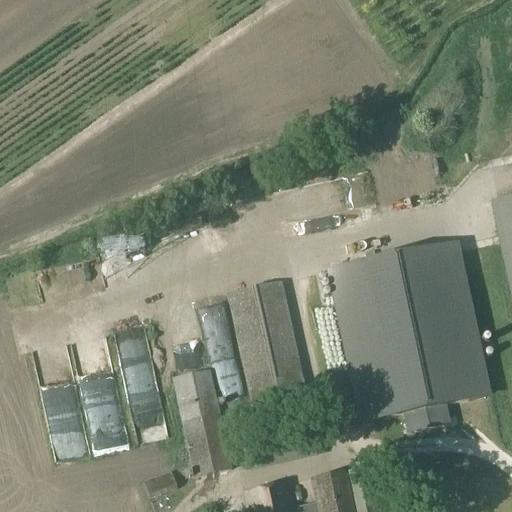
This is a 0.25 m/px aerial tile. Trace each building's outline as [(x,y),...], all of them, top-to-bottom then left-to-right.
[(511,199),(492,204),(511,297),(511,199)] [(309,242),(332,240),(330,219),(307,221),(309,242)] [(444,407),(457,404),(484,398),(452,248),(410,257),(329,274),(362,425),(402,416),(406,436),(448,427),(444,407)] [(139,289),(149,278),(139,270),(129,281),(139,289)] [(250,406),(305,394),(281,283),(226,296),(250,406)] [(157,335),(188,333),(187,321),(156,323),(157,335)] [(209,372),(170,381),(192,480),(231,472),(209,372)] [(255,472),(316,459),(309,428),(248,440),(255,472)] [(314,505),(290,510),(285,488),(243,495),(246,511),(375,511),(366,469),(309,480),(314,505)] [(142,484),(148,501),(176,491),(170,473),(142,484)] [(178,502),(165,511),(181,511),(185,510),(178,502)]
